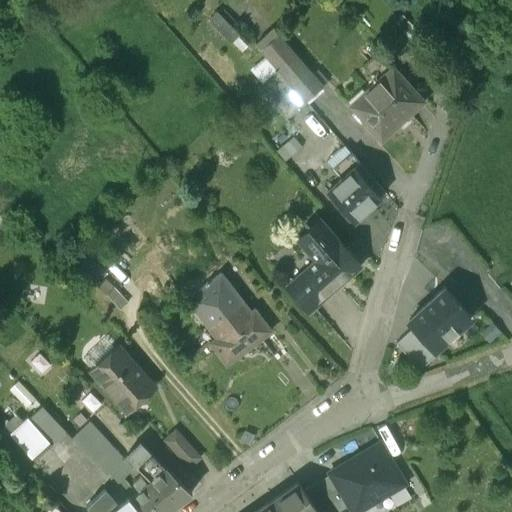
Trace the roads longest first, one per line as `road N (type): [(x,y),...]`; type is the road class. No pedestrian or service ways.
road 1 (residential): [(199,511),(295,441),(357,409),(407,227)]
road 2 (track): [(357,409),(511,353)]
